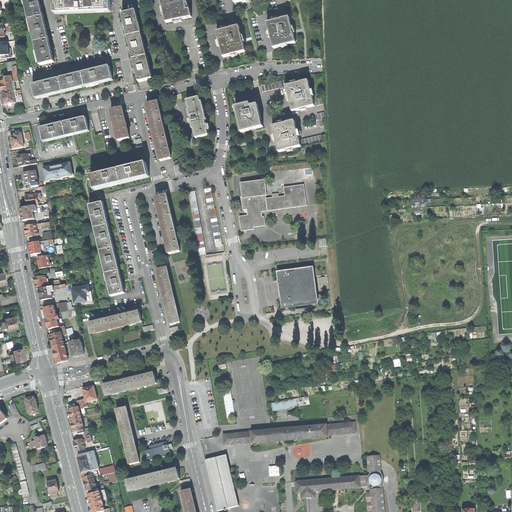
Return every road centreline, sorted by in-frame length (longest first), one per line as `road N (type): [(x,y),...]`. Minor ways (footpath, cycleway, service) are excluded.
road 1 (track): [(253,310),(285,334),(340,345),(455,323),(469,318),(479,294),(476,221),(511,220)]
road 2 (residential): [(160,188),(129,196),(166,350)]
road 3 (track): [(319,250),(334,234),(476,221)]
road 4 (secondary): [(47,377),(14,233)]
road 5 (residential): [(0,124),(137,95)]
road 6 (secondary): [(82,511),(47,377)]
road 7 (tertiary): [(206,511),(180,385)]
road 8 (tertiary): [(47,377),(82,381),(169,360)]
road 9 (tertiary): [(166,350),(47,377)]
